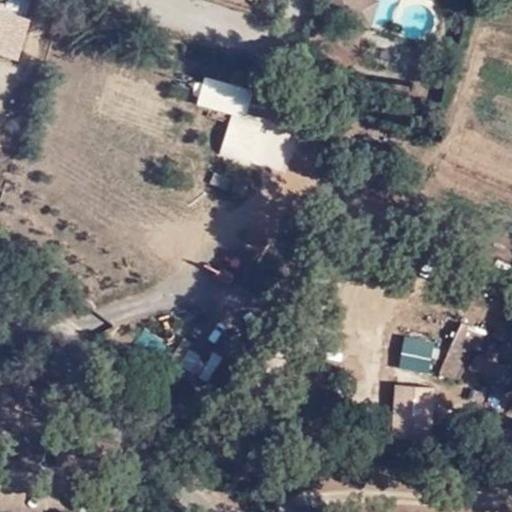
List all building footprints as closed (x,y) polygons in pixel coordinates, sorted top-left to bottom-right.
[(0,0),(0,10),(12,14),(14,0),(0,0)] [(370,19),(377,2),(369,0),(324,0),(319,17),(366,31),(370,19)] [(32,20),(12,14),(0,10),(0,50),(21,57),(32,20)] [(386,44),(374,42),(367,67),(380,70),(386,44)] [(233,114),(220,153),(252,163),(265,124),(233,114)] [(372,353),(392,362),(420,305),(395,294),(372,353)] [(420,305),(392,362),(421,376),(452,316),(422,302),(420,305)] [(466,382),(481,327),(458,321),(443,376),(466,382)] [(510,392),(511,384),(511,365),(479,356),(472,380),(510,392)] [(395,380),(395,440),(436,439),(435,379),(395,380)] [(253,396),(236,390),(231,403),(247,410),(253,396)] [(288,425),(315,434),(320,417),(294,408),(288,425)]
